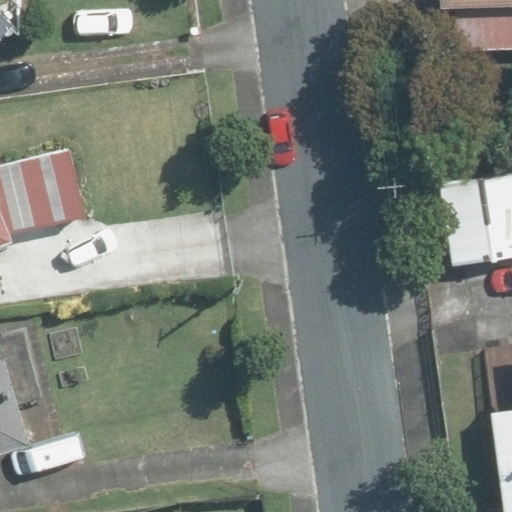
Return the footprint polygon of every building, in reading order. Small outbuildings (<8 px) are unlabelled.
[(0,0),(0,37),(26,12),(25,0),(0,0)] [(511,26),(458,28),(459,48),(511,46),(511,26)] [(0,165),(0,246),(95,211),(68,140),(0,165)] [(511,169),(449,178),(459,258),(511,251),(511,169)] [(0,447),(39,437),(14,348),(0,351),(0,447)] [(511,401),(503,418),(507,444),(511,450),(511,401)]
